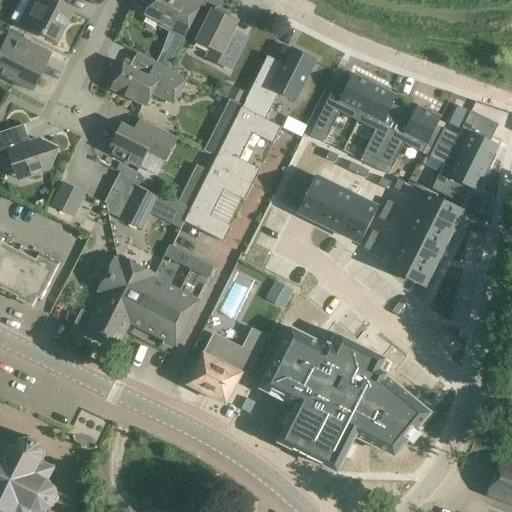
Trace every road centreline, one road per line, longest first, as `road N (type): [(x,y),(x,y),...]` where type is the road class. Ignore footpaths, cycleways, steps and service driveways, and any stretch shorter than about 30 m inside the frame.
road 1 (secondary): [(301,511),(203,440),(0,341)]
road 2 (tertiary): [(409,511),(439,475),(458,431),(511,209)]
